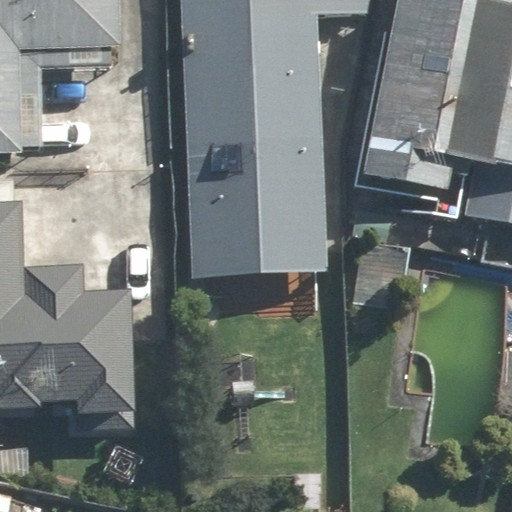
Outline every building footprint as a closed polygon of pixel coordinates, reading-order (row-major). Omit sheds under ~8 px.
[(0,0),(0,161),(14,162),(11,60),(111,57),(108,0),(0,0)] [(173,0),(186,287),(321,281),(309,25),(367,22),(365,0),(173,0)] [(511,0),(433,0),(433,1),(427,0),(387,0),(348,192),(403,203),(400,217),(453,228),(454,221),(511,233),(511,106),(493,103),(511,9),(511,0)] [(8,216),(0,216),(0,422),(27,422),(27,418),(63,416),(64,428),(122,426),(117,305),(70,306),(69,278),(10,280),(8,216)] [(406,255),(354,254),(352,324),(404,325),(406,255)] [(253,360),(215,360),(215,408),(252,408),(253,360)] [(322,511),(324,473),(293,472),(292,511),(322,511)]
